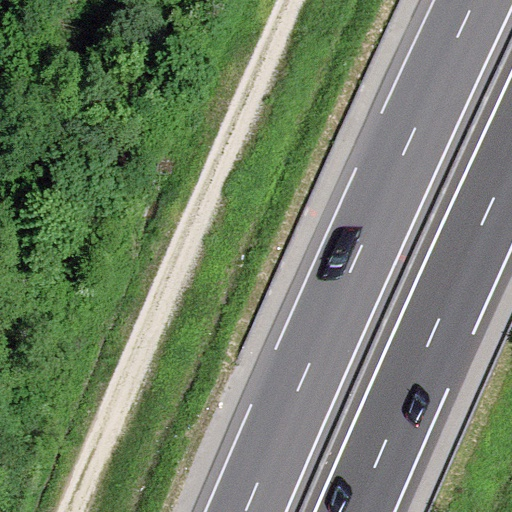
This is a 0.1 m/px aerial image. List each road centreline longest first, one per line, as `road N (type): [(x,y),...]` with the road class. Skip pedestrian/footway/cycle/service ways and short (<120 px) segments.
road 1 (trunk): [(468,0),(240,511)]
road 2 (track): [(298,0),(81,511)]
road 3 (trunk): [(369,511),(511,195)]
